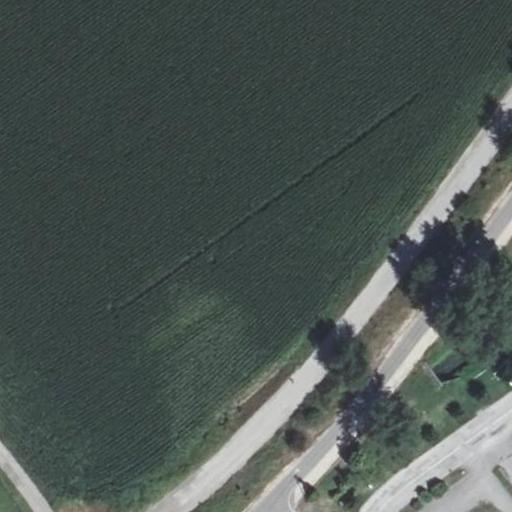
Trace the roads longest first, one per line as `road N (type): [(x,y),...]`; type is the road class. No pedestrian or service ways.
road 1 (track): [(511,77),(301,368),(154,511)]
road 2 (unclassified): [(511,412),(381,511)]
